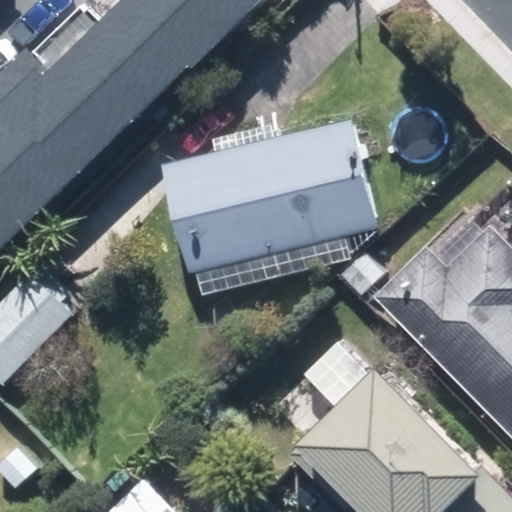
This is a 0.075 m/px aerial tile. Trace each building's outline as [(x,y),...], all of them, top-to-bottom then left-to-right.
[(0,249),(252,0),(110,0),(58,52),(41,35),(0,75),(0,249)] [(362,121),(167,158),(187,266),(383,230),(362,121)] [(437,243),(384,301),(511,425),(511,237),(497,223),(457,263),(437,243)] [(304,446),(367,511),(511,511),(511,486),(392,361),(304,446)] [(200,511),(161,469),(115,511),(200,511)]
